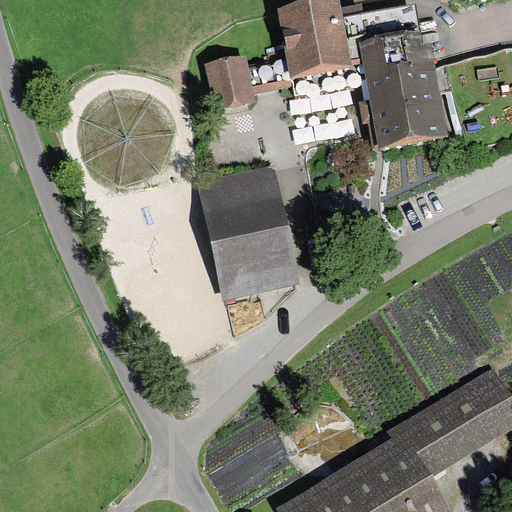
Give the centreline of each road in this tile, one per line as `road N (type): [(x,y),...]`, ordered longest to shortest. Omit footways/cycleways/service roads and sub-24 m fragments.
road 1 (unclassified): [(0,53),(94,308),(175,458)]
road 2 (residential): [(175,458),(225,399),(329,309),(511,191)]
